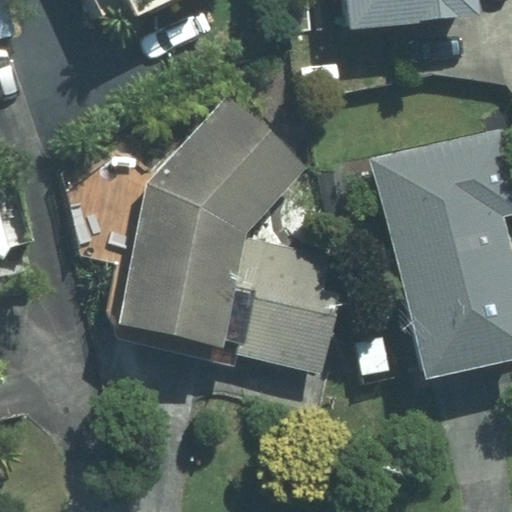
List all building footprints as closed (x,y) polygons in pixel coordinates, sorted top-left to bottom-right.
[(10,0),(0,0),(0,46),(19,42),(10,0)] [(92,0),(106,30),(172,0),(92,0)] [(288,66),(286,107),(333,109),(334,68),(288,66)] [(499,320),(467,180),(488,175),(467,82),(336,111),(389,344),(499,320)] [(143,180),(105,337),(319,388),(351,257),(240,230),(310,176),(225,94),(143,180)] [(386,336),(347,344),(356,387),(395,379),(386,336)]
